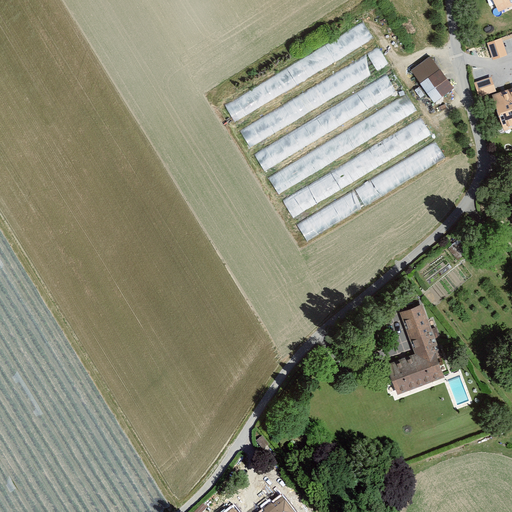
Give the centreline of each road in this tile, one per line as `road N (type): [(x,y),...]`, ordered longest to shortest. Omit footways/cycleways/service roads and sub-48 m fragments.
road 1 (track): [(483,182),(460,215),(292,361),(181,511)]
road 2 (residential): [(451,0),(483,182),(511,190)]
